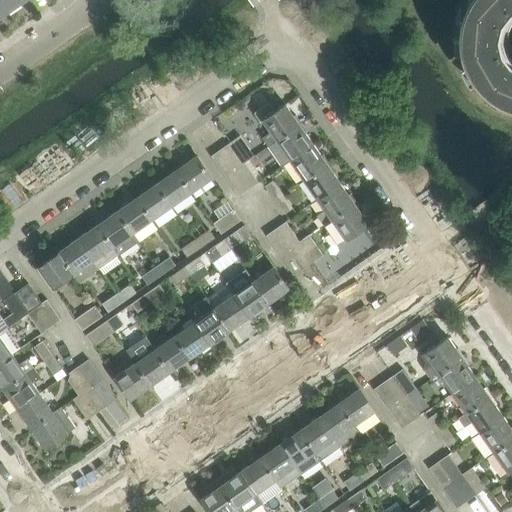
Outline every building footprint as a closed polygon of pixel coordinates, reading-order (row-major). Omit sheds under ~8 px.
[(0,0),(8,12),(25,0),(0,0)] [(0,0),(0,18),(8,12),(0,0)] [(511,0),(469,0),(466,9),(463,20),(462,31),(462,42),(465,53),(469,64),(474,74),(482,82),(490,90),(499,96),(510,101),(511,101),(511,0)] [(268,146),(301,124),(287,103),(275,111),(269,102),(254,113),(260,122),(263,120),(271,131),(262,137),(268,146)] [(291,160),(314,144),(301,124),(268,146),(282,165),(291,159),(291,160)] [(245,162),(255,156),(241,136),(231,142),(245,162)] [(236,169),(245,162),(231,142),(222,149),(236,169)] [(305,179),(328,163),(314,144),(291,160),(305,179)] [(226,176),(236,169),(222,149),(212,156),(226,176)] [(177,169),(193,191),(213,177),(197,155),(177,169)] [(245,162),(236,169),(250,189),(260,182),(245,162)] [(318,199),(342,183),(328,163),(305,179),(318,199)] [(173,205),(193,191),(177,169),(157,182),(173,205)] [(236,169),(226,176),(240,196),(250,189),(236,169)] [(275,200),(284,194),(273,179),(265,186),(275,200)] [(153,219),(173,205),(157,182),(138,196),(153,219)] [(323,225),(356,202),(342,183),(318,199),(326,209),(317,216),(323,225)] [(284,194),(275,200),(284,214),(293,208),(284,194)] [(134,232),(153,219),(138,196),(118,210),(134,232)] [(356,202),(323,225),(337,246),(370,223),(356,202)] [(233,208),(214,222),(213,222),(221,233),(241,219),(233,208)] [(132,234),(134,232),(118,210),(98,224),(114,246),(119,254),(137,241),(132,234)] [(291,248),(300,241),(301,241),(287,221),(277,227),(291,248)] [(119,254),(114,246),(98,224),(78,237),(99,268),(119,254)] [(225,238),(232,249),(252,235),(245,224),(225,238)] [(281,255),(291,248),(277,227),(267,234),(281,255)] [(196,238),(202,246),(214,238),(208,229),(196,238)] [(300,241),(315,262),(324,255),(310,235),(301,241),(300,241)] [(80,281),(99,268),(78,237),(59,251),(80,281)] [(186,257),(202,246),(196,238),(180,249),(186,257)] [(231,250),(232,249),(225,238),(214,246),(223,258),(232,252),(231,250)] [(305,268),(315,262),(300,241),(291,248),(305,268)] [(295,275),(305,268),(291,248),(281,255),(295,275)] [(79,282),(80,281),(59,251),(38,265),(54,288),(73,274),(79,282)] [(185,265),(191,274),(204,265),(198,256),(185,265)] [(156,265),(162,274),(174,265),(169,257),(156,265)] [(146,284),(162,274),(156,265),(140,276),(146,284)] [(176,285),(191,274),(185,265),(170,276),(176,285)] [(254,280),(270,303),(290,289),(274,266),(254,280)] [(250,316),(270,303),(254,280),(235,294),(250,316)] [(29,313),(38,307),(43,303),(29,283),(15,293),(29,313)] [(116,292),(122,301),(135,292),(129,284),(116,292)] [(146,292),(152,301),(164,293),(158,284),(146,292)] [(107,312),(122,301),(116,292),(101,303),(107,312)] [(136,312),(152,301),(146,292),(130,303),(136,312)] [(29,313),(15,293),(5,300),(13,312),(2,319),(8,328),(29,313)] [(231,330),(250,316),(235,294),(215,307),(231,330)] [(38,307),(52,327),(62,320),(48,300),(43,303),(38,307)] [(95,305),(74,319),(82,330),(102,316),(95,305)] [(38,307),(28,314),(42,334),(52,327),(38,307)] [(211,344),(231,330),(215,307),(195,321),(211,344)] [(106,320),(114,331),(124,324),(116,313),(106,320)] [(93,346),(114,331),(106,320),(85,335),(93,346)] [(423,320),(411,329),(417,338),(429,330),(423,320)] [(192,358),(211,344),(195,321),(176,335),(192,358)] [(0,363),(13,354),(12,353),(20,347),(7,329),(0,333),(0,363)] [(171,372),(192,358),(176,335),(156,349),(171,372)] [(440,373),(463,357),(449,336),(421,356),(424,361),(422,369),(430,380),(440,373)] [(44,361),(53,355),(43,340),(34,346),(44,361)] [(152,385),(171,372),(156,349),(136,362),(152,385)] [(19,363),(13,354),(0,363),(0,383),(4,389),(27,373),(26,373),(34,367),(28,357),(19,363)] [(53,355),(44,361),(54,374),(63,368),(53,355)] [(454,392),(477,376),(463,357),(440,373),(454,392)] [(103,379),(89,359),(79,366),(93,386),(103,379)] [(136,362),(116,377),(132,399),(136,404),(146,397),(143,392),(152,385),(136,362)] [(74,400),(83,393),(93,386),(79,366),(69,372),(70,374),(68,380),(79,395),(73,399),(74,400)] [(394,375),(408,395),(418,389),(404,368),(394,375)] [(18,409),(40,393),(27,373),(4,389),(18,409)] [(408,396),(408,395),(394,375),(384,382),(398,402),(408,396)] [(458,418),(491,396),(477,376),(454,392),(467,411),(458,417),(458,418)] [(93,386),(107,407),(118,399),(103,379),(93,386)] [(389,409),(398,402),(384,382),(374,389),(389,409)] [(98,413),(107,407),(93,386),(83,393),(98,413)] [(339,402),(355,424),(376,410),(360,388),(339,402)] [(32,429),(63,407),(62,405),(53,411),(40,393),(18,409),(32,429)] [(88,420),(98,413),(83,393),(74,400),(88,420)] [(398,402),(411,421),(421,415),(408,396),(398,402)] [(481,432),(504,416),(491,396),(458,418),(464,426),(473,420),(481,432)] [(355,425),(355,424),(339,402),(319,416),(341,446),(360,432),(355,425)] [(402,428),(411,421),(398,402),(389,409),(402,428)] [(63,407),(32,429),(46,449),(69,433),(68,432),(76,426),(63,407)] [(438,433),(446,426),(436,412),(427,418),(438,433)] [(321,459),(341,446),(319,416),(300,429),(321,459)] [(495,451),(511,439),(511,426),(504,416),(481,432),(495,451)] [(446,426),(438,433),(447,446),(456,440),(446,426)] [(301,473),(321,459),(300,429),(280,443),(301,473)] [(511,439),(495,451),(509,471),(511,469),(511,439)] [(396,441),(377,455),(376,455),(383,467),(404,452),(396,441)] [(301,474),(301,473),(280,443),(261,457),(276,479),(295,466),(301,474)] [(462,474),(449,454),(439,461),(453,480),(462,474)] [(274,480),(276,479),(261,457),(241,470),(256,493),(261,500),(260,500),(262,503),(281,490),(274,480)] [(387,470),(395,481),(415,468),(407,457),(387,470)] [(443,487),(453,480),(439,461),(430,467),(443,487)] [(358,471),(364,479),(377,471),(371,462),(358,471)] [(462,474),(476,494),(486,487),(472,467),(462,474)] [(261,500),(256,493),(241,470),(221,484),(237,507),(240,511),(246,511),(261,502),(260,500),(261,500)] [(384,489),(395,481),(387,470),(376,478),(384,489)] [(348,490),(364,479),(358,471),(343,482),(348,490)] [(467,501),(476,494),(462,474),(453,480),(467,501)] [(457,507),(467,501),(453,480),(443,487),(457,507)] [(240,511),(237,507),(221,484),(201,498),(210,511),(240,511)] [(348,498),(354,506),(366,498),(360,489),(348,498)] [(319,498),(325,507),(337,498),(331,490),(319,498)] [(411,504),(416,511),(446,511),(437,498),(436,499),(430,491),(411,504)] [(509,501),(503,493),(496,498),(501,506),(509,501)] [(305,511),(317,511),(325,507),(319,498),(303,509),(305,511)] [(334,511),(345,511),(354,506),(348,498),(332,509),(334,511)]
